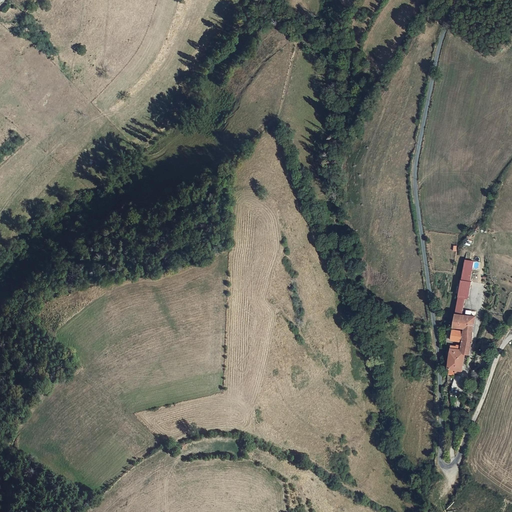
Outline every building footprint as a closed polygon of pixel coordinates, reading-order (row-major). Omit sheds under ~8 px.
[(466,260),(460,294),(467,295),(469,296),(472,281),(471,281),(474,261),(466,260)] [(460,294),(456,314),(463,315),(467,295),(460,294)] [(472,332),(475,317),(463,315),(456,314),(454,327),(465,328),(464,331),(465,331),(472,332)] [(452,340),(453,330),(444,330),(442,348),(451,349),(452,340)] [(465,331),(464,331),(453,330),(452,340),(463,342),(463,340),(465,331)] [(472,341),(472,332),(465,331),(463,340),(472,341)] [(452,340),(451,349),(461,350),(463,342),(452,340)] [(463,342),(461,350),(461,353),(465,354),(469,355),(472,341),(463,340),(463,342)] [(461,350),(451,349),(448,368),(461,370),(465,354),(461,353),(461,350)]
